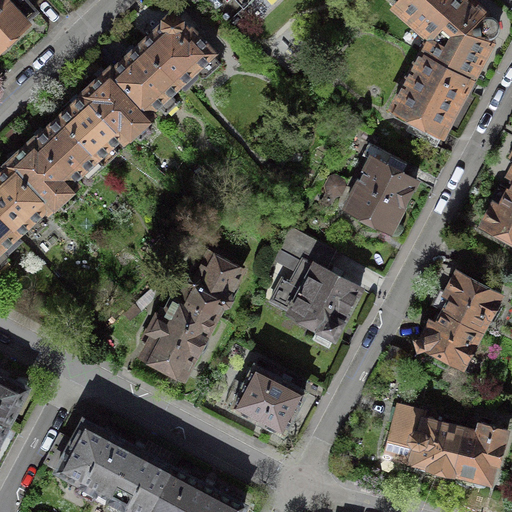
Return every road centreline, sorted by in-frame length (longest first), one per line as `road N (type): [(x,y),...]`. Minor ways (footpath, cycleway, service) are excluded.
road 1 (residential): [(299,486),(511,89)]
road 2 (residential): [(78,370),(299,486)]
road 3 (residential): [(0,113),(122,0)]
road 4 (residential): [(78,370),(2,511)]
